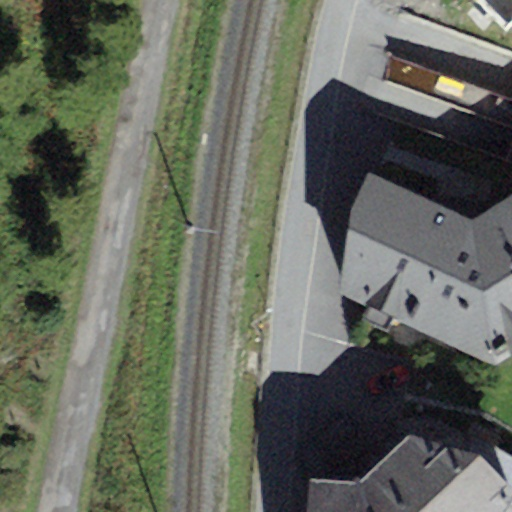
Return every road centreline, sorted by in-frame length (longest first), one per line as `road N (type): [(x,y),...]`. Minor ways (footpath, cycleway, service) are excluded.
road 1 (track): [(64,511),(162,0)]
road 2 (residential): [(342,0),(306,180),(273,511)]
